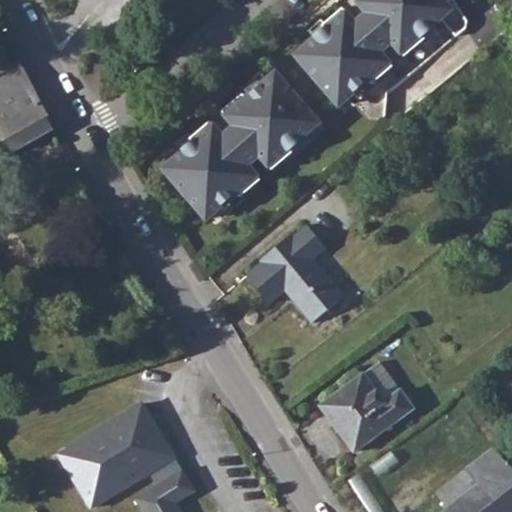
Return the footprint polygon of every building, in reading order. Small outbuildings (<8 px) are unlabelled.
[(325,30),(295,56),(339,106),(369,81),(372,85),(393,67),(389,62),(381,53),(392,43),(400,52),(405,57),(426,40),(423,37),(442,20),(457,37),(466,29),(467,22),(453,0),(449,0),(446,3),(442,0),(354,0),(358,4),(366,13),(355,23),(347,13),(343,9),(322,26),(325,30)] [(366,13),(358,4),(347,13),(355,23),(366,13)] [(400,52),(392,43),(381,53),(389,62),(400,52)] [(193,143),(163,169),(207,220),(237,194),(240,198),(261,180),(256,175),(249,166),(260,156),(267,165),(272,170),(293,153),(290,149),(319,123),(275,73),(246,99),(243,95),(222,112),(226,116),(234,126),(223,136),(215,126),(211,121),(190,139),(193,143)] [(45,134),(33,110),(19,118),(11,107),(0,113),(0,148),(5,157),(45,134)] [(234,126),(226,116),(215,126),(223,136),(234,126)] [(267,165),(260,156),(249,166),(256,175),(267,165)] [(344,296),(313,259),(326,248),(307,225),(294,236),(293,234),(261,261),(262,263),(247,276),(270,304),(285,291),(313,324),(344,296)] [(380,362),(321,406),(355,453),(414,409),(380,362)] [(143,404),(60,455),(92,508),(155,470),(145,454),(165,441),(143,404)] [(145,454),(155,470),(163,482),(183,470),(165,441),(145,454)] [(488,459),(483,453),(425,499),(433,511),(511,511),(511,489),(497,470),(511,459),(511,456),(508,451),(504,446),(488,459)] [(511,459),(497,470),(511,489),(511,459)] [(196,492),(183,470),(163,482),(136,499),(143,511),(182,511),(177,503),(196,492)]
